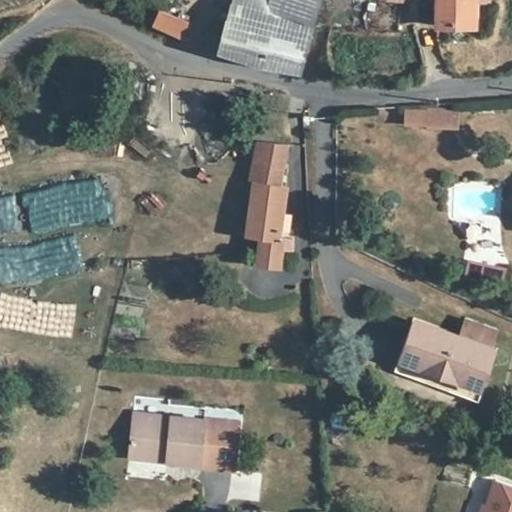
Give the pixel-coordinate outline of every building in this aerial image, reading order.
[(321,0),(235,0),(219,50),(266,66),(299,72),(321,0)] [(490,0),(437,0),(438,27),(474,26),(474,3),(490,3),(490,0)] [(187,21),(160,10),(153,27),(181,38),(187,21)] [(181,117),(192,115),(188,92),(177,94),(181,117)] [(456,125),(456,109),(429,110),(429,126),(456,125)] [(273,141),(257,140),(256,147),(249,181),(248,188),(255,190),(247,236),(261,238),(257,263),(280,268),(284,239),(279,238),(280,229),(283,213),(287,187),(278,185),(287,142),(273,141)] [(153,217),(168,205),(156,191),(142,202),(153,217)] [(291,215),(283,213),(280,229),(289,231),(291,215)] [(501,286),(504,270),(467,262),(463,278),(501,286)] [(125,299),(148,301),(150,270),(128,268),(125,299)] [(490,350),(418,324),(416,329),(406,358),(479,383),(490,350)] [(479,383),(406,358),(401,372),(473,398),(479,383)] [(241,410),(206,407),(205,418),(133,413),(129,451),(165,455),(165,461),(180,463),(201,465),(202,460),(237,463),(241,410)] [(165,455),(129,451),(129,458),(165,461),(165,455)] [(237,463),(202,460),(201,465),(180,463),(179,467),(236,472),(237,463)] [(482,511),(511,511),(511,486),(487,482),(482,511)]
